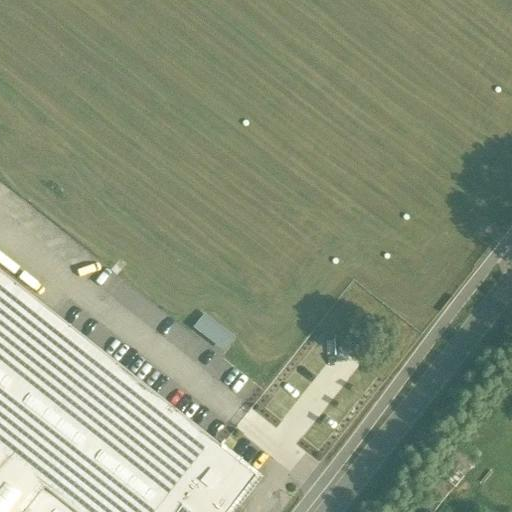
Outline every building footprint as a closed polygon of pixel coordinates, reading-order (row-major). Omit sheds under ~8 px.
[(0,432),(78,335),(0,273),(0,432)] [(350,341),(302,303),(280,331),(310,354),(299,368),(317,382),(350,341)] [(377,304),(357,330),(368,339),(388,314),(377,304)] [(209,314),(198,329),(229,353),(240,338),(209,314)] [(78,335),(0,432),(0,454),(5,458),(0,464),(0,511),(233,511),(235,510),(235,507),(258,478),(78,335)]
